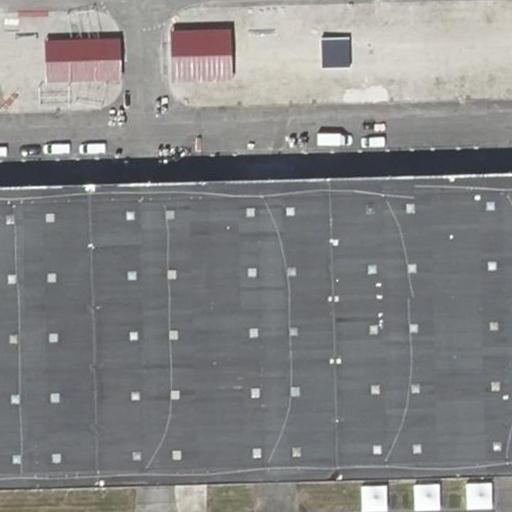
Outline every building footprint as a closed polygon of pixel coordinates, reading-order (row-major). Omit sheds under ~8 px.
[(197,105),(224,105),(225,6),(198,6),(197,105)] [(325,13),(271,12),(271,56),(325,57),(325,13)] [(43,85),(43,35),(17,34),(17,16),(0,16),(0,46),(17,47),(17,85),(43,85)] [(345,52),(326,52),(326,66),(345,66),(345,52)] [(0,485),(157,481),(275,478),(511,471),(511,171),(151,181),(0,185),(0,485)] [(205,511),(231,511),(231,499),(206,499),(205,511)]
